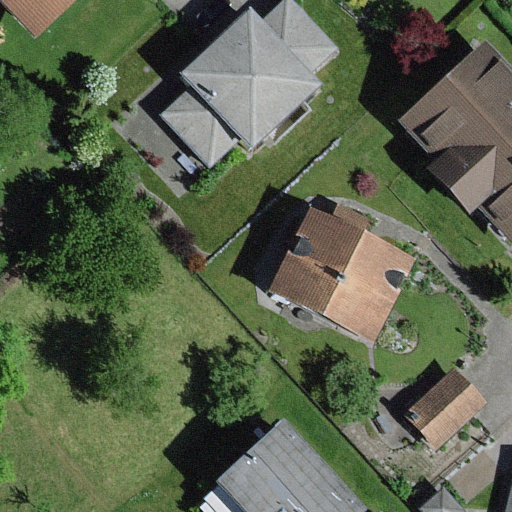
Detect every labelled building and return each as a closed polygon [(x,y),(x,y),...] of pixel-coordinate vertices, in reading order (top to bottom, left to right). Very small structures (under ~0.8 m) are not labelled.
[(0,0),(0,8),(34,43),(78,0),(0,0)] [(282,0),(254,26),(303,78),(331,52),(282,0)] [(245,15),(176,78),(186,90),(157,117),(206,170),(236,143),(248,155),(316,92),(303,78),(254,26),(245,15)] [(511,81),(479,46),(393,126),(428,164),(418,172),(463,220),(473,210),(511,251),(511,81)] [(410,265),(305,214),(265,296),(370,347),(410,265)] [(453,371),(403,415),(435,450),(484,405),(453,371)] [(353,511),(274,428),(210,489),(231,511),(353,511)] [(458,511),(440,492),(418,511),(458,511)]
